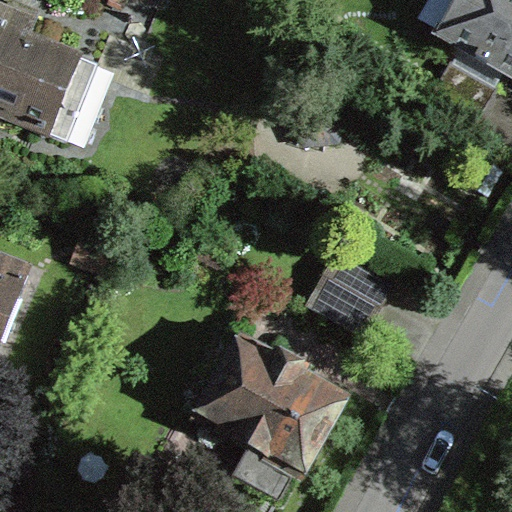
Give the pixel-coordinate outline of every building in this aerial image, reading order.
[(511,0),(455,0),(474,11),(454,45),(511,78),(511,0)] [(0,8),(0,115),(66,142),(86,92),(69,85),(80,59),(28,38),(34,22),(0,8)] [(426,107),(472,133),(497,88),(451,62),(426,107)] [(292,116),(305,145),(337,141),(344,110),(316,94),(292,116)] [(397,275),(345,246),(311,302),(363,332),(397,275)] [(0,345),(28,275),(0,263),(0,345)] [(274,358),(242,339),(198,417),(300,475),(307,463),(344,397),(302,373),(306,367),(278,352),(274,358)]
